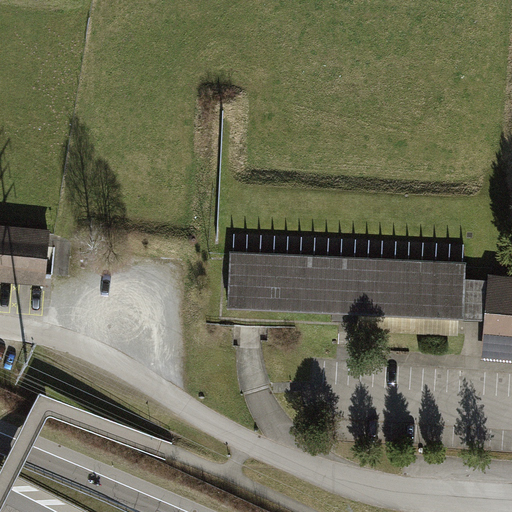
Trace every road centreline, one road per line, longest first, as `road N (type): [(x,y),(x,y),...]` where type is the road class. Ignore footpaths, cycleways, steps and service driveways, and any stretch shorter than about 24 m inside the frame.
road 1 (residential): [(0,328),(74,344),(246,444),(294,463),(390,493),(511,501)]
road 2 (motorway): [(178,511),(0,438)]
